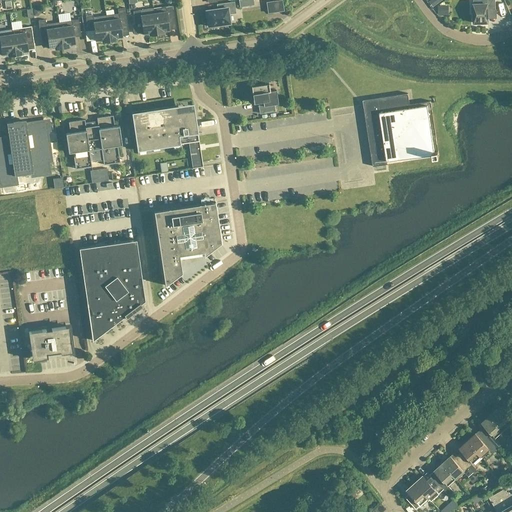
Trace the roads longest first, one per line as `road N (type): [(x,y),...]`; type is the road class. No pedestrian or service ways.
road 1 (trunk): [(511,213),(293,346),(46,511)]
road 2 (trunk): [(66,511),(511,226)]
road 3 (residential): [(193,54),(198,93),(221,117),(238,254),(84,371),(0,382)]
road 4 (trunk): [(167,511),(315,379),(511,241)]
road 5 (unclassified): [(0,83),(193,54)]
road 6 (residential): [(396,511),(400,479),(511,380)]
road 7 (unclassified): [(193,54),(266,43),(327,0)]
